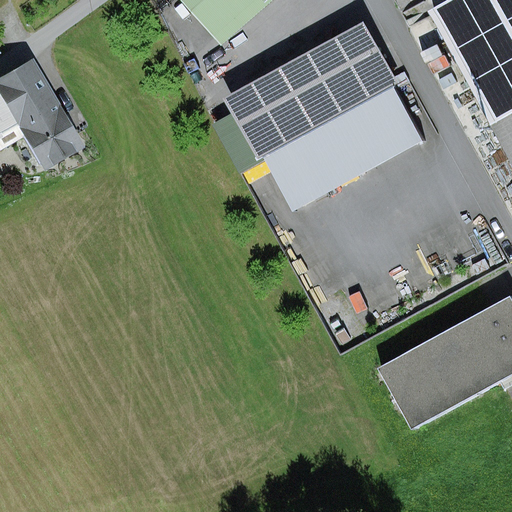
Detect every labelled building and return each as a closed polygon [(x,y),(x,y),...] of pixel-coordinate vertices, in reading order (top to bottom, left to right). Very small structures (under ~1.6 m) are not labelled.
[(187,0),(226,45),(277,0),(187,0)] [(511,0),(457,0),(437,11),(511,149),(511,0)] [(372,24),(229,97),(260,158),(403,85),(372,24)] [(32,60),(0,78),(0,150),(21,138),(40,172),(82,148),(32,60)] [(511,302),(384,371),(417,431),(511,380),(511,302)]
